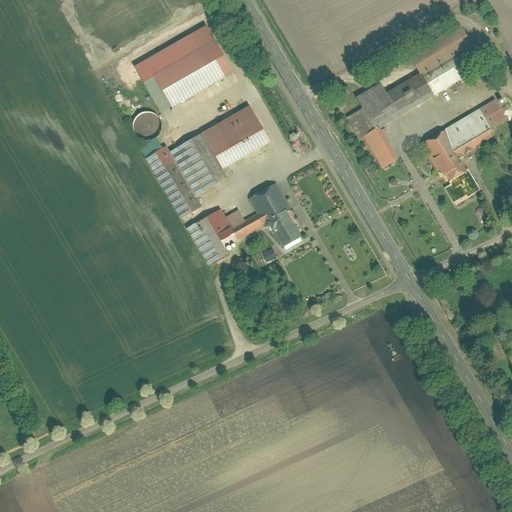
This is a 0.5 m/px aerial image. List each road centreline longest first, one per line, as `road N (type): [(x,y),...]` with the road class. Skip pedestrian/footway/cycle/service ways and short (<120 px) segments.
road 1 (unclassified): [(410,281),(0,471)]
road 2 (tertiary): [(410,281),(243,0)]
road 3 (tertiary): [(511,453),(410,281)]
